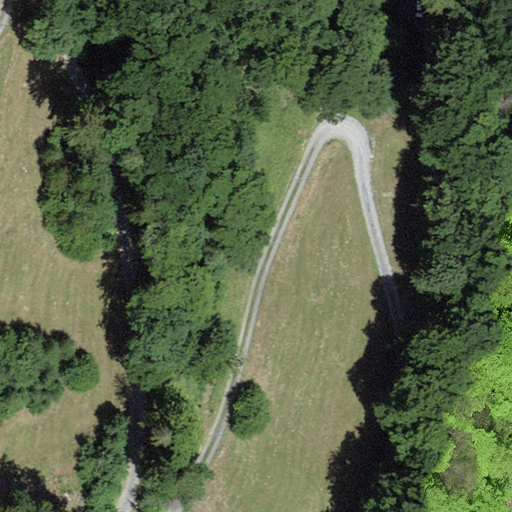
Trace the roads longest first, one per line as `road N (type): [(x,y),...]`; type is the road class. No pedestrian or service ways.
road 1 (track): [(381,511),(399,443),(405,326),(368,192),(365,134),(336,123),(320,139),(291,205),(233,385),(167,511)]
road 2 (track): [(405,326),(432,269),(437,194),(423,0)]
road 3 (track): [(128,511),(139,477),(138,387),(115,188)]
road 4 (track): [(115,188),(135,131),(106,58),(100,0)]
road 5 (track): [(115,188),(60,0)]
